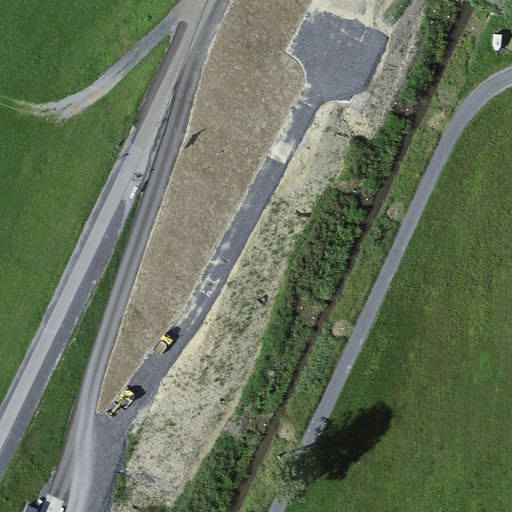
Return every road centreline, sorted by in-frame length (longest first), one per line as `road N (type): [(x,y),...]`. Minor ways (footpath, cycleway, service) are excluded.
road 1 (track): [(73,511),(90,394),(210,0)]
road 2 (track): [(351,23),(197,311),(83,451)]
road 3 (track): [(0,442),(206,0)]
road 4 (track): [(468,100),(273,511)]
road 5 (track): [(193,0),(85,102),(45,110),(0,98)]
road 6 (track): [(90,394),(49,511)]
